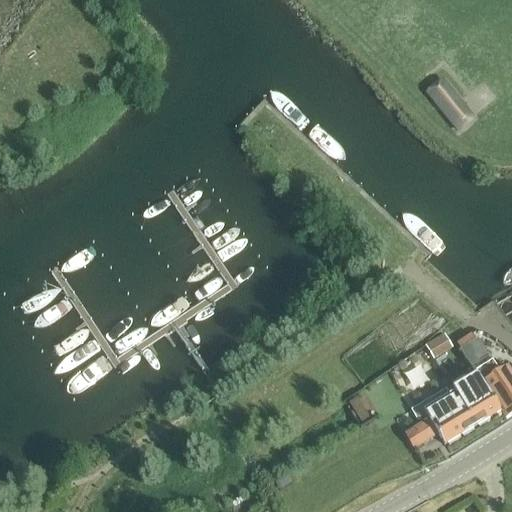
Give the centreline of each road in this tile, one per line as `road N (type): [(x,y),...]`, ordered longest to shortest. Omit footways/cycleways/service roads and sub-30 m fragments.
road 1 (track): [(30,511),(218,392)]
road 2 (tertiary): [(392,511),(511,440)]
